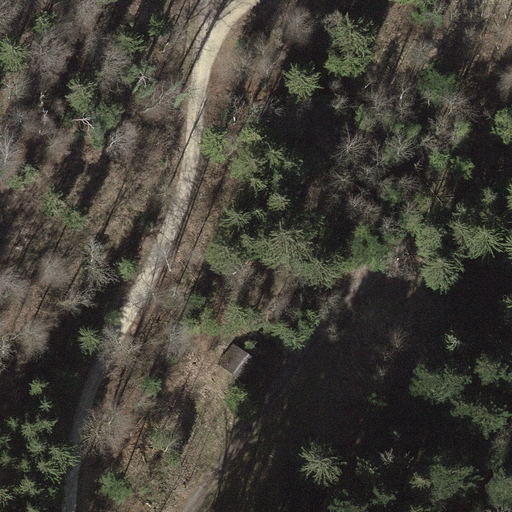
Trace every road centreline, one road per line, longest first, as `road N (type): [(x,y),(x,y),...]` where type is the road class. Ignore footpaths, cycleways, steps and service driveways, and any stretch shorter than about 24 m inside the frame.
road 1 (track): [(255,0),(224,20),(158,269),(86,396),(70,511)]
road 2 (track): [(511,184),(354,288),(186,511)]
